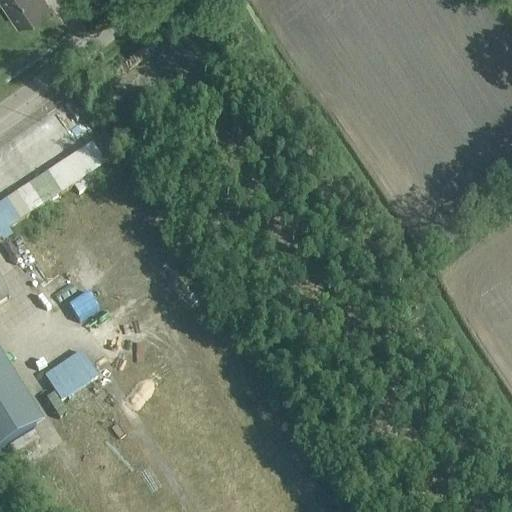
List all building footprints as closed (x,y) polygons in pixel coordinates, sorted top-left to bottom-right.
[(0,0),(17,26),(49,4),(46,0),(0,0)] [(98,141),(0,205),(0,243),(1,245),(11,238),(7,231),(73,187),(78,195),(107,176),(102,169),(118,158),(109,145),(103,149),(98,141)] [(97,199),(120,213),(144,174),(131,165),(116,188),(108,183),(97,199)] [(0,305),(9,299),(0,284),(0,305)] [(57,292),(62,309),(75,305),(70,289),(57,292)] [(121,330),(143,321),(134,300),(112,309),(121,330)] [(61,404),(98,379),(81,354),(44,379),(61,404)] [(0,453),(43,427),(0,356),(0,453)] [(135,511),(146,511),(143,497),(132,500),(135,511)]
